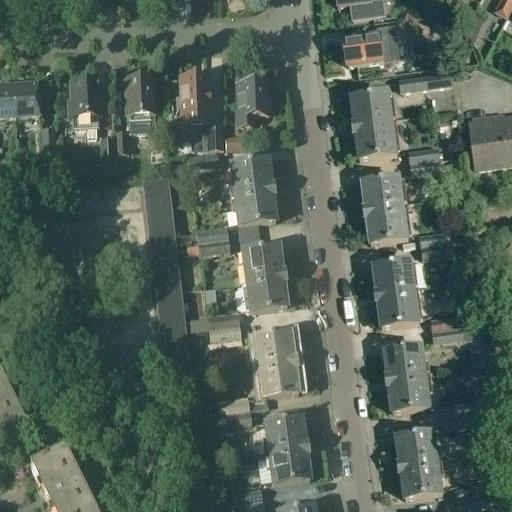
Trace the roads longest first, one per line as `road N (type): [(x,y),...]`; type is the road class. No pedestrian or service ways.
road 1 (residential): [(366,511),(296,34)]
road 2 (residential): [(0,48),(296,34)]
